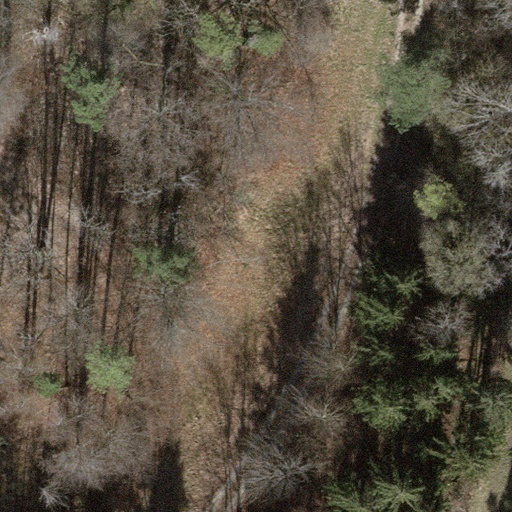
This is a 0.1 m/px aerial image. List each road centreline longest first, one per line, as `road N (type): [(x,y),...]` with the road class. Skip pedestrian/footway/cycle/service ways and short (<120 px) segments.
road 1 (track): [(421,0),(424,100),(355,315),(219,511)]
road 2 (track): [(111,511),(141,396),(102,260),(0,164)]
